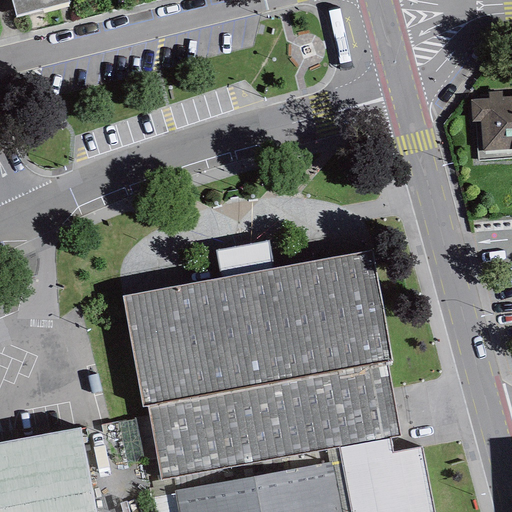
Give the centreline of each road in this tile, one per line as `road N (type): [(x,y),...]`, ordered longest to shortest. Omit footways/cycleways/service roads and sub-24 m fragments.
road 1 (residential): [(32,217),(120,175),(406,90)]
road 2 (tertiary): [(491,430),(406,90)]
road 3 (residential): [(278,0),(0,67)]
road 4 (residential): [(389,22),(511,13)]
